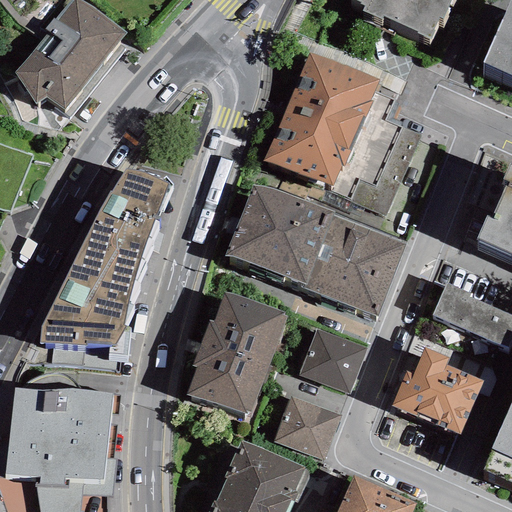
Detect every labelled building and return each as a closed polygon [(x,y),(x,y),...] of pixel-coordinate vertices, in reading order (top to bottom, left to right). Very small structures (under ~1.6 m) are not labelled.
[(363,0),(348,32),(364,40),(361,47),(381,56),(383,52),(417,68),(416,70),(428,76),(438,53),(442,55),(459,21),(453,18),(459,6),(460,7),(463,0),(363,0)] [(48,103),(66,117),(124,44),(76,5),(17,78),(37,110),(48,103)] [(511,40),(483,103),(511,115),(511,40)] [(344,67),(308,52),(263,158),(331,187),(377,79),(344,65),(344,67)] [(421,135),(402,127),(377,187),(358,179),(349,200),(386,216),(421,135)] [(0,143),(0,208),(10,212),(32,156),(0,143)] [(486,211),(477,231),(511,246),(511,158),(509,157),(506,164),(486,156),(466,202),(486,211)] [(141,165),(125,167),(107,188),(83,239),(137,260),(142,247),(168,177),(141,165)] [(332,218),(251,188),(223,261),(304,292),(330,224),(332,218)] [(402,252),(330,224),(304,292),(302,295),(375,323),(402,252)] [(124,319),(137,260),(83,239),(39,325),(38,338),(109,339),(106,349),(127,350),(131,318),(124,319)] [(445,288),(431,319),(506,352),(511,339),(511,320),(469,302),(470,299),(445,288)] [(286,321),(223,299),(212,329),(207,327),(191,373),(195,375),(186,400),(249,423),(286,321)] [(365,348),(315,329),(298,375),(348,394),(365,348)] [(448,357),(425,348),(414,373),(406,370),(392,405),(459,433),(482,380),(445,365),(448,357)] [(41,472),(39,479),(64,479),(64,472),(83,471),(103,471),(112,385),(42,377),(26,376),(15,382),(5,469),(41,472)] [(511,390),(490,440),(493,442),(484,464),(511,476),(511,390)] [(340,415),(290,397),(273,442),(323,461),(340,415)] [(241,436),(210,511),(287,511),(298,486),(293,484),(302,460),(241,436)] [(80,506),(83,471),(64,472),(64,479),(39,479),(35,480),(39,511),(82,511),(83,508),(80,506)] [(408,511),(414,498),(354,472),(336,511),(408,511)]
